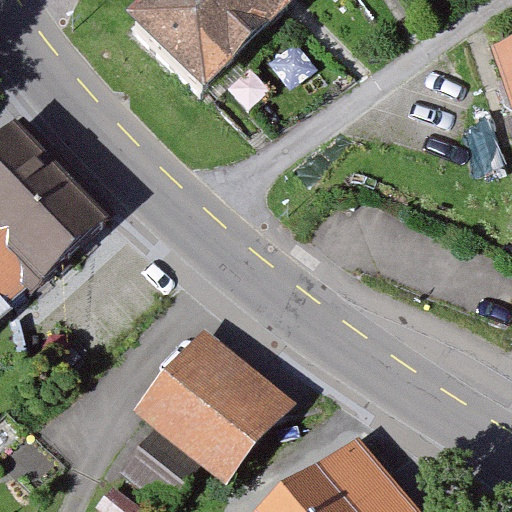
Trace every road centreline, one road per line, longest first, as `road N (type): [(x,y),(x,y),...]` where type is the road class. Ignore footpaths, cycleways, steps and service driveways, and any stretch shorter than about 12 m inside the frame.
road 1 (secondary): [(191,221),(378,370),(511,452)]
road 2 (residential): [(191,221),(511,2)]
road 3 (secondary): [(45,75),(191,221)]
